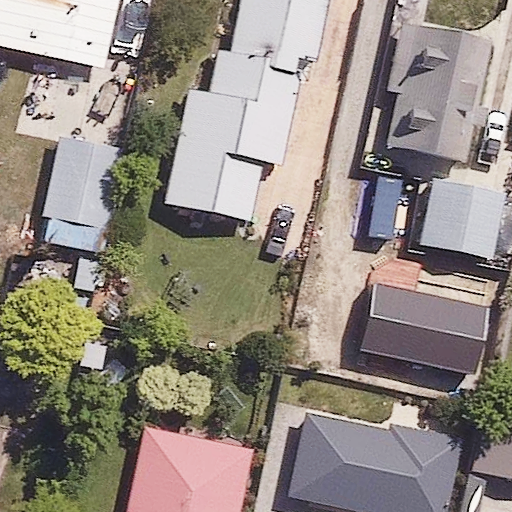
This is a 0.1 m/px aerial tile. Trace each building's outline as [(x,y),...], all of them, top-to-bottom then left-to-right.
[(0,0),(0,40),(108,63),(121,0),(0,0)] [(313,76),(327,0),(219,0),(203,82),(185,79),(162,199),(252,217),(263,159),(281,162),(299,73),(313,76)] [(465,160),(490,39),(408,23),(384,144),(465,160)] [(130,139),(62,122),(39,214),(107,230),(130,139)] [(507,187),(425,174),(414,243),(496,255),(507,187)] [(511,410),(468,406),(461,472),(511,477),(511,410)] [(236,511),(251,441),(143,419),(123,511),(236,511)]
